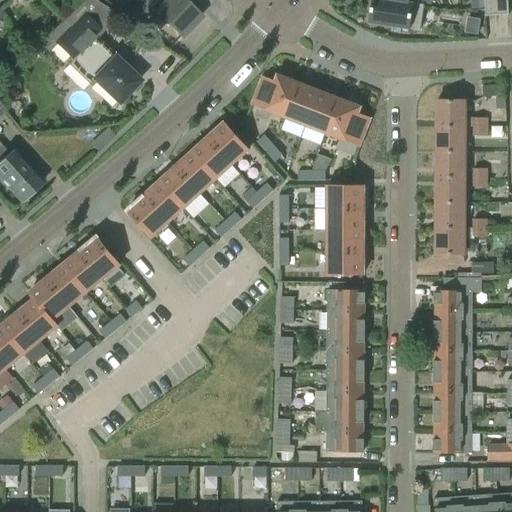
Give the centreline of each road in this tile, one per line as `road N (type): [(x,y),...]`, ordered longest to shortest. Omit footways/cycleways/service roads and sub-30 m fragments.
road 1 (residential): [(398,511),(400,64)]
road 2 (tertiary): [(0,263),(172,118),(283,3)]
road 3 (residential): [(283,3),(352,52),(400,64)]
